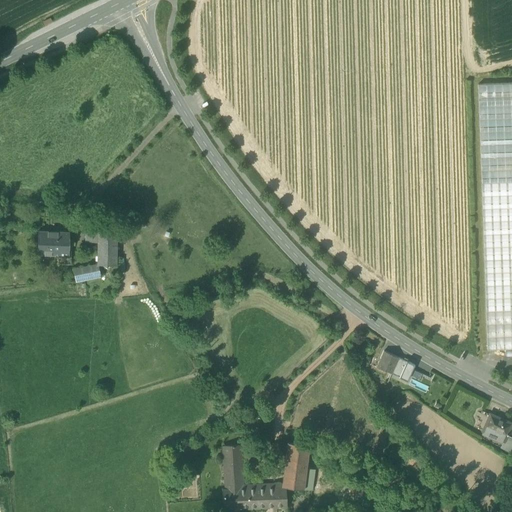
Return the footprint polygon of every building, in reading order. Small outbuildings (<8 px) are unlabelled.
[(487,350),(511,348),(511,83),(478,85),(487,350)] [(38,255),(59,256),(69,256),(70,233),(38,232),(38,255)] [(86,243),(98,242),(98,232),(86,232),(86,243)] [(117,233),(98,232),(98,242),(97,265),(98,265),(116,266),(117,233)] [(100,277),(98,265),(97,265),(74,270),(76,282),(100,277)] [(377,367),(391,373),(398,358),(384,351),(377,367)] [(391,373),(407,381),(414,365),(398,358),(391,373)] [(427,391),(429,384),(411,380),(409,386),(427,391)] [(496,439),(503,442),(505,438),(506,436),(511,424),(490,415),(482,432),(496,438),(496,439)] [(500,448),(511,453),(511,438),(506,436),(505,438),(503,442),(500,448)] [(283,483),(282,487),(286,488),(304,490),(312,491),(314,471),(306,469),(309,452),(309,446),(288,443),(283,483)] [(223,490),(223,505),(240,505),(240,489),(239,476),(240,476),(238,445),(222,446),(225,489),(223,490)] [(241,445),(238,445),(240,476),(239,476),(240,489),(244,489),(282,488),(282,487),(283,483),(244,485),(241,445)] [(287,508),(286,488),(282,487),(282,488),(244,489),(240,489),(240,505),(240,509),(287,508)]
